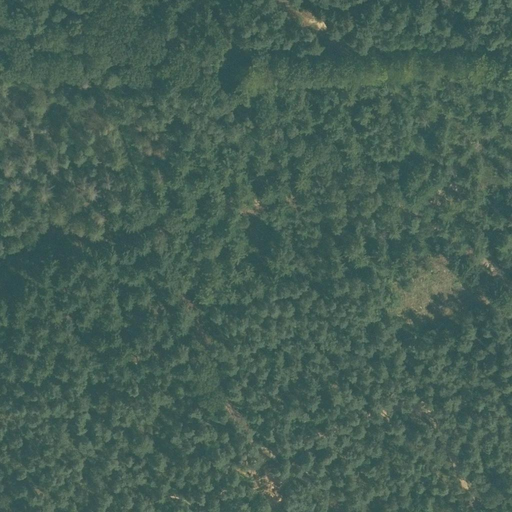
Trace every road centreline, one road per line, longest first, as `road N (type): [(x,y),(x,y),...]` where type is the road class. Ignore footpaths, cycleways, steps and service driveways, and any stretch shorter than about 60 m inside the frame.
road 1 (track): [(120,0),(511,280)]
road 2 (track): [(423,216),(511,106)]
